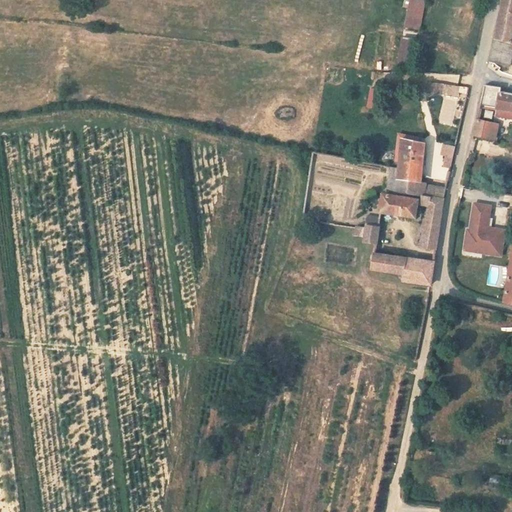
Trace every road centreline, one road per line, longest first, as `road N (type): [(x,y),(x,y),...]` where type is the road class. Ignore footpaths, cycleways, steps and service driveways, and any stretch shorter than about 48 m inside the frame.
road 1 (unclassified): [(436,287),(390,511)]
road 2 (unclassified): [(475,76),(436,287)]
